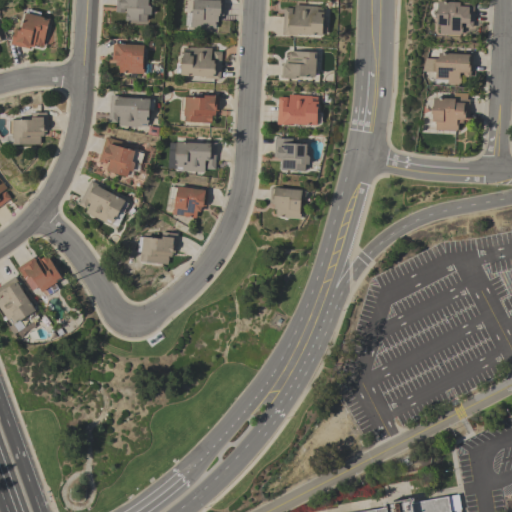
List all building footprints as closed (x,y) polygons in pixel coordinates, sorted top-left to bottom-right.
[(116,0),(148,0),(148,5),(150,5),(151,7),(151,14),(147,14),(147,20),(129,20),(129,21),(125,21),(126,9),(125,9),(125,12),(115,12),(116,0)] [(190,27),(190,22),(191,22),(192,0),(220,0),(224,1),(223,16),(218,15),(218,21),(216,21),(216,28),(190,27)] [(439,34),(440,25),(436,25),(436,17),(435,17),(435,10),(437,10),(437,1),(474,3),(473,13),(472,28),(465,27),(465,23),(461,23),(461,25),(462,25),(462,33),(460,33),(460,34),(439,34)] [(283,7),(294,8),(294,4),(318,6),(317,7),(322,7),(322,12),(323,12),(323,14),(322,14),(322,17),(323,17),(322,35),(297,34),(297,36),(282,35),(283,7)] [(42,45),(41,45),(41,46),(34,44),(33,47),(30,46),(29,49),(10,44),(14,28),(21,30),(26,9),(40,13),(39,16),(44,17),(43,18),(48,19),(48,18),(49,18),(42,45)] [(142,68),(143,69),(143,73),(118,72),(119,66),(115,66),(115,60),(114,60),(114,59),(112,59),(112,44),(115,44),(115,43),(121,43),(121,44),(143,45),(142,68)] [(220,79),(205,78),(205,77),(180,75),(181,57),(182,57),(182,54),(181,54),(181,52),(182,52),(182,47),(189,47),(189,46),(211,48),(210,57),(212,57),(213,51),(221,51),(220,79)] [(296,76),(295,78),(281,78),(282,63),(284,63),(284,59),(288,59),(288,52),(289,52),(289,51),(316,52),(315,77),(296,76)] [(471,71),(470,71),(470,77),(463,77),(463,73),(459,72),(459,74),(461,74),(460,83),(459,83),(459,84),(447,84),(447,80),(435,79),(435,72),(421,71),(425,58),(438,58),(438,52),(456,53),(456,52),(471,53),(471,54),(472,54),(471,71)] [(299,95),(311,96),(317,97),(317,101),(318,101),(318,103),(317,103),(317,107),(316,125),(292,124),(292,125),(277,124),(278,96),(288,97),(288,94),(299,95)] [(109,95),(126,96),(126,97),(149,99),(148,122),(147,122),(147,126),(141,126),(141,127),(118,125),(119,114),(117,114),(117,122),(108,122),(109,95)] [(219,96),(218,111),(215,110),(215,115),(212,115),(211,123),(183,122),(183,120),(184,120),(184,116),(183,115),(184,97),(204,98),(204,95),(219,96)] [(468,120),(463,120),(462,123),(458,123),(458,130),(456,130),(456,131),(435,130),(435,122),(431,122),(432,114),(431,114),(431,106),(432,106),(433,97),(469,99),(468,120)] [(13,144),(13,143),(14,143),(14,138),(12,138),(12,134),(9,134),(8,120),(31,120),(31,113),(46,112),(46,132),(43,132),(43,136),(40,136),(40,144),(13,144)] [(105,136),(122,140),(120,147),(135,151),(132,161),(133,162),(135,164),(133,171),(128,170),(127,176),(106,171),(109,160),(107,160),(106,163),(98,161),(105,136)] [(309,164),(305,164),(305,170),(281,170),(281,159),(277,158),(277,157),(274,157),(274,138),(283,138),(292,139),(291,143),(306,144),(306,155),(307,155),(309,157),(309,164)] [(215,169),(206,169),(206,162),(204,162),(204,171),(182,171),(182,170),(176,169),(176,165),(175,165),(175,163),(176,163),(176,160),(175,160),(176,142),(208,143),(208,142),(216,142),(215,169)] [(0,205),(0,179),(7,188),(0,193),(0,195),(5,191),(10,197),(0,205)] [(90,180),(104,187),(103,189),(125,201),(116,217),(116,216),(114,219),(115,220),(114,221),(113,221),(111,224),(106,221),(105,222),(85,212),(87,208),(86,207),(85,209),(77,204),(90,180)] [(208,191),(205,206),(203,205),(203,207),(201,207),(200,211),(197,211),(196,218),(171,214),(172,209),(173,209),(175,200),(167,198),(169,186),(177,188),(177,186),(208,191)] [(275,216),(276,209),(273,209),(274,204),(271,204),(271,203),(269,202),(270,187),(301,190),(299,214),(300,214),(300,218),(275,216)] [(175,253),(172,252),(171,257),(168,257),(168,258),(168,264),(140,261),(140,260),(141,255),(140,255),(141,251),(136,250),(138,236),(161,239),(162,232),(177,233),(175,253)] [(62,278),(57,281),(57,282),(42,292),(31,276),(28,277),(29,279),(26,281),(17,268),(33,257),(35,259),(38,257),(40,260),(47,255),(62,278)] [(0,285),(15,276),(23,289),(22,290),(36,311),(34,311),(36,314),(37,314),(39,317),(31,323),(26,317),(21,320),(19,319),(17,320),(18,322),(16,323),(16,322),(13,324),(18,331),(13,334),(9,326),(12,325),(8,320),(0,307),(0,298),(3,296),(2,294),(0,295),(0,285)] [(361,511),(386,508),(385,502),(410,498),(411,502),(448,496),(450,511),(361,511)]
